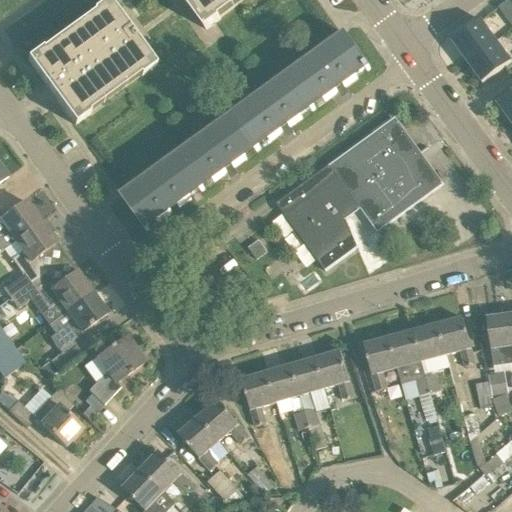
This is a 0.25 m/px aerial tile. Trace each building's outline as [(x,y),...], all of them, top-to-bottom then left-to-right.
[(183,0),(206,31),(221,20),(219,19),(244,0),(183,0)] [(511,5),(509,1),(498,9),(511,27),(511,5)] [(43,51),(42,50),(27,61),(75,126),(90,115),(89,114),(140,77),(141,78),(156,67),(109,2),(94,13),(94,14),(43,51)] [(452,43),(467,64),(497,42),(482,21),(452,43)] [(370,70),(361,59),(345,36),(289,77),(314,111),(370,70)] [(483,85),(511,63),(497,42),(467,64),(483,85)] [(289,77),(234,117),(258,151),(314,111),(289,77)] [(511,93),(497,104),(511,124),(511,93)] [(258,151),(234,117),(178,157),(203,191),(258,151)] [(396,121),(375,136),(330,169),(332,171),(326,176),(324,172),(277,206),(296,233),(293,236),(302,248),(305,246),(325,273),(357,249),(346,222),(361,211),(378,234),(443,186),(396,121)] [(178,157),(124,197),(123,198),(147,232),(203,191),(178,157)] [(1,222),(0,221),(0,251),(1,253),(14,244),(41,224),(26,204),(1,222)] [(56,245),(41,224),(14,244),(22,254),(11,261),(22,276),(3,290),(10,300),(47,273),(37,259),(56,245)] [(251,253),(254,258),(257,260),(264,255),(267,253),(259,242),(258,241),(247,248),(251,253)] [(77,274),(58,288),(47,273),(10,300),(18,311),(37,296),(48,311),(58,304),(65,314),(93,295),(77,274)] [(81,336),(81,335),(108,316),(93,295),(65,314),(72,323),(50,339),(62,355),(51,363),(58,373),(82,356),(73,343),(81,336)] [(511,317),(487,320),(495,375),(511,372),(511,317)] [(463,320),(439,327),(447,358),(460,405),(467,403),(461,384),(459,385),(452,357),(460,355),(464,369),(476,366),(463,320)] [(439,327),(413,334),(422,365),(447,358),(439,327)] [(0,351),(10,345),(3,334),(0,336),(0,351)] [(413,334),(389,340),(398,372),(422,365),(413,334)] [(398,372),(389,340),(364,347),(377,393),(388,390),(383,375),(398,372)] [(117,385),(144,365),(128,342),(115,351),(114,349),(96,362),(105,375),(83,398),(99,413),(121,390),(117,385)] [(0,367),(18,355),(10,345),(0,351),(0,367)] [(354,400),(341,354),(316,361),(325,392),(339,388),(343,403),(354,400)] [(0,373),(4,380),(25,365),(18,355),(0,367),(0,373)] [(325,392),(316,361),(292,368),(301,400),(304,412),(309,429),(320,426),(311,397),(325,392)] [(46,381),(58,373),(51,363),(39,371),(46,381)] [(276,407),(288,403),(301,400),(292,368),(267,376),(276,407)] [(501,397),(505,396),(508,395),(505,374),(489,377),(492,398),(501,397)] [(242,383),(256,429),(266,426),(262,411),(276,407),(267,376),(242,383)] [(436,377),(425,379),(429,395),(440,393),(436,377)] [(419,398),(429,395),(425,379),(415,382),(419,398)] [(481,412),(487,410),(493,409),(492,401),(492,400),(489,384),(476,386),(480,407),(481,412)] [(83,431),(66,415),(73,407),(57,392),(51,399),(33,418),(36,420),(65,449),(83,431)] [(0,405),(9,413),(18,403),(9,395),(0,405)] [(426,423),(429,422),(437,420),(429,395),(419,398),(426,423)] [(33,418),(18,403),(9,413),(27,430),(36,420),(33,418)] [(241,447),(249,440),(218,403),(198,420),(219,445),(231,435),(241,447)] [(90,422),(97,415),(90,408),(83,416),(90,422)] [(309,429),(304,412),(293,415),(298,432),(309,429)] [(179,437),(210,474),(219,466),(209,454),(219,445),(198,420),(179,437)] [(431,440),(442,437),(439,428),(429,431),(431,440)] [(322,430),(310,433),(316,452),(328,449),(322,430)] [(511,442),(511,443),(496,455),(497,456),(504,464),(507,462),(511,457),(511,442)] [(159,454),(141,472),(165,495),(174,485),(185,496),(193,487),(159,454)] [(258,468),(248,476),(263,496),(264,497),(275,489),(258,468)] [(123,491),(144,511),(170,511),(176,506),(165,495),(141,472),(123,491)] [(218,472),(206,483),(224,501),(236,489),(218,472)] [(477,496),(490,485),(483,478),(471,488),(477,496)] [(256,500),(262,495),(255,486),(249,490),(256,500)] [(118,511),(98,500),(86,511),(118,511)]
